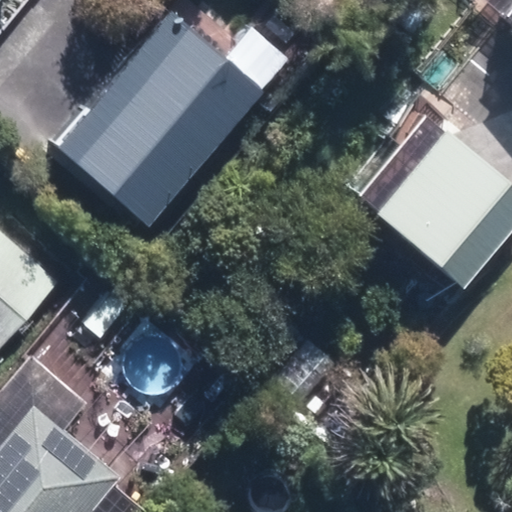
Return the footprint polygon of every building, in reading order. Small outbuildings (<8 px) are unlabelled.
[(53,144),(146,223),(261,89),(168,10),(53,144)] [(429,285),(451,305),(511,232),(511,178),(461,138),(390,224),(444,268),(429,285)] [(0,349),(62,281),(0,226),(0,349)] [(240,352),(266,374),(300,337),(274,314),(240,352)] [(274,382),(299,403),(333,365),(308,343),(274,382)] [(0,511),(91,511),(121,477),(64,430),(88,401),(32,354),(0,392),(0,511)]
